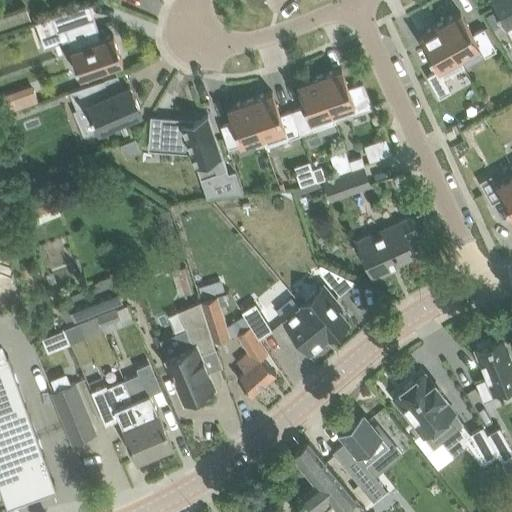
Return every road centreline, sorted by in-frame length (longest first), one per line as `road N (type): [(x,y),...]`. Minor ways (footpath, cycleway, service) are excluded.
road 1 (tertiary): [(143,511),(242,454),(404,320),(479,281)]
road 2 (residential): [(353,3),(479,281)]
road 3 (residential): [(192,0),(194,43),(217,50),(353,3)]
